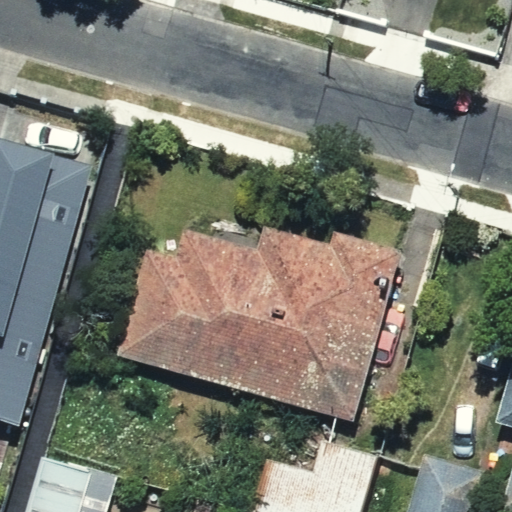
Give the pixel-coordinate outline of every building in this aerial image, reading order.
[(0,418),(21,424),(87,170),(0,147),(0,418)] [(139,228),(105,351),(354,418),(397,256),(250,216),(240,255),(139,228)] [(511,494),(511,353),(510,353),(487,430),(511,437),(496,490),(511,494)] [(345,511),(363,449),(307,433),(297,469),(257,458),(242,511),(345,511)] [(483,511),(494,480),(413,452),(392,511),(483,511)] [(89,511),(97,482),(31,465),(18,511),(89,511)]
